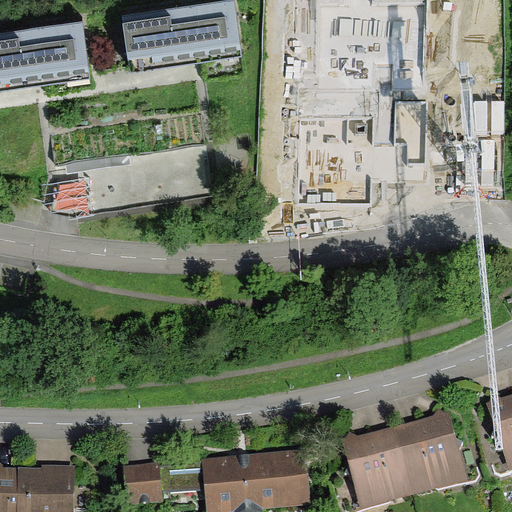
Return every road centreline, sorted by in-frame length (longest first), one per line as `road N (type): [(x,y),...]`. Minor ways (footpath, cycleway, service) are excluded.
road 1 (residential): [(0,422),(242,414),(373,389),(511,343)]
road 2 (residential): [(511,224),(223,259),(124,256),(0,238)]
